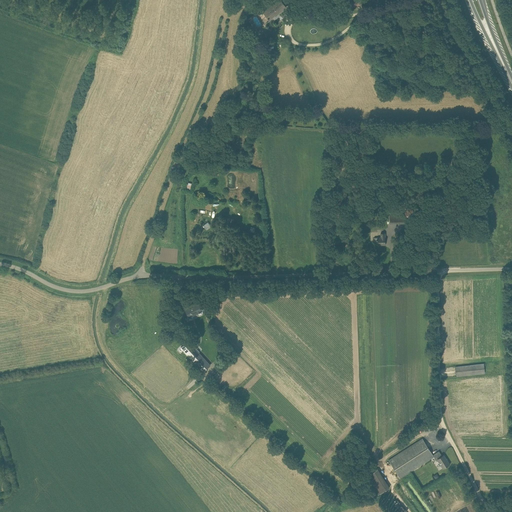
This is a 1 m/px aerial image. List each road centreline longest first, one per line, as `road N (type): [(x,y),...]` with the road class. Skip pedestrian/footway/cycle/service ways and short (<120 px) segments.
road 1 (unclassified): [(436,271),(140,274),(72,291),(0,264)]
road 2 (track): [(487,511),(438,414),(436,271)]
road 3 (track): [(196,380),(165,406),(132,380),(102,341),(105,286)]
road 4 (unclassified): [(511,135),(437,0)]
